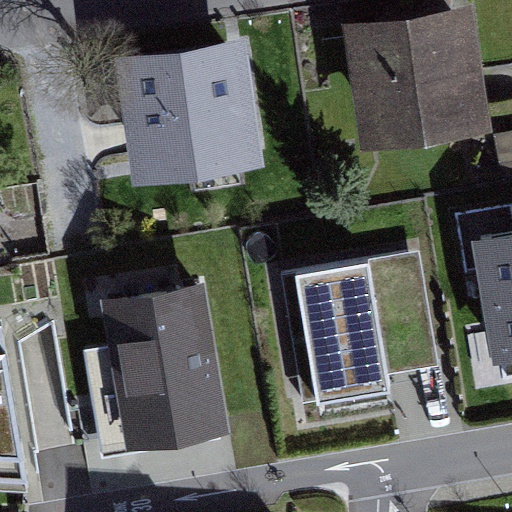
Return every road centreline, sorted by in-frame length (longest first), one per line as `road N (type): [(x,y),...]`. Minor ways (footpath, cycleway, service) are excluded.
road 1 (residential): [(511,451),(432,465),(378,464),(101,511)]
road 2 (residential): [(154,0),(0,24)]
